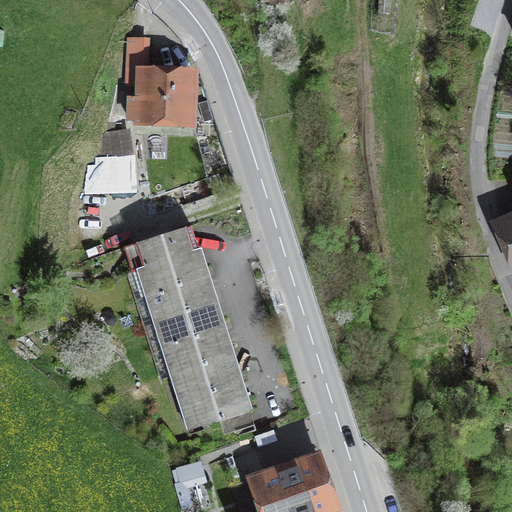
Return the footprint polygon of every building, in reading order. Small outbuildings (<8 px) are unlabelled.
[(129,100),(128,118),(190,120),(192,76),(142,75),(142,63),(143,63),(144,42),(129,41),(128,84),(137,85),(136,100),(129,100)] [(76,112),(66,109),(61,126),(71,129),(76,112)] [(127,131),(110,134),(113,157),(130,154),(127,131)] [(511,221),(500,227),(511,254),(511,221)] [(153,295),(208,278),(208,277),(201,279),(198,270),(203,269),(198,253),(200,252),(192,226),(124,248),(132,273),(138,271),(146,297),(153,295)] [(208,278),(153,295),(162,321),(217,304),(216,303),(210,305),(207,297),(211,296),(206,279),(208,278)] [(170,348),(225,330),(225,329),(218,332),(215,323),(219,322),(214,306),(217,305),(217,304),(162,321),(170,348)] [(178,374),(233,357),(233,356),(226,358),(224,350),(228,348),(222,332),(225,331),(225,330),(170,348),(178,374)] [(186,401),(242,383),(241,382),(235,384),(232,376),(236,375),(231,359),(233,358),(233,357),(178,374),(186,401)] [(242,384),(242,383),(186,401),(195,428),(219,420),(248,411),(250,411),(249,409),(243,411),(240,402),(244,401),(239,385),(242,384)] [(219,420),(224,435),(253,426),(248,411),(219,420)] [(324,511),(333,509),(317,462),(256,483),(265,511),(324,511)] [(198,464),(173,471),(183,508),(192,505),(187,487),(204,483),(198,464)]
